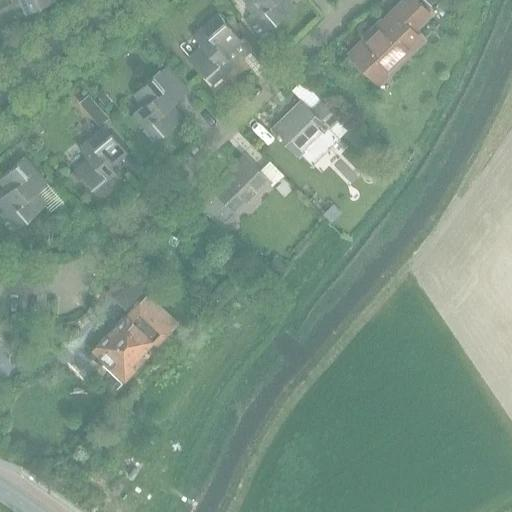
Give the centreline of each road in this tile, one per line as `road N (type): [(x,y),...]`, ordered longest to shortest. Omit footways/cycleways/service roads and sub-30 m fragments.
road 1 (residential): [(0,281),(74,279),(354,0)]
road 2 (secondary): [(0,85),(106,0)]
